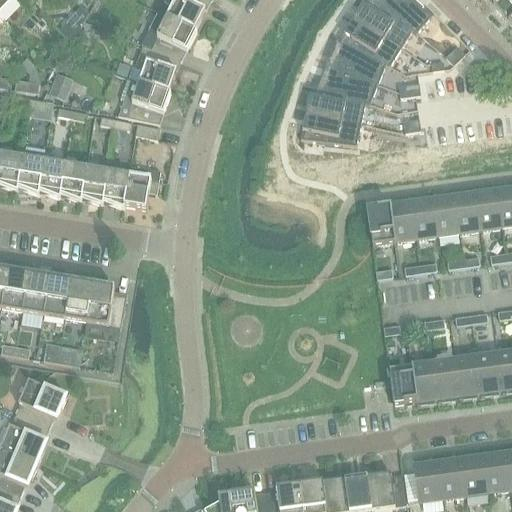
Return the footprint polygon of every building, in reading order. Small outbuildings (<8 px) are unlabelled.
[(0,0),(0,10),(9,0),(0,0)] [(172,9),(166,20),(196,35),(197,34),(195,34),(206,13),(211,5),(202,0),(166,0),(164,5),(172,9)] [(367,0),(366,0),(353,22),(401,52),(411,35),(415,37),(416,37),(367,0)] [(368,0),(367,0),(416,37),(431,20),(421,12),(423,10),(413,1),(411,2),(408,0),(372,0),(371,2),(368,0)] [(482,0),(493,11),(503,0),(482,0)] [(511,0),(503,0),(493,11),(508,26),(511,22),(511,0)] [(157,15),(141,48),(142,49),(150,52),(180,65),(181,65),(196,35),(166,20),(157,15)] [(335,42),(335,43),(389,70),(401,52),(353,22),(339,44),(335,42)] [(335,43),(325,67),(377,88),(385,69),(389,71),(389,70),(335,43)] [(127,82),(139,86),(170,96),(169,95),(180,65),(150,52),(142,49),(135,71),(131,70),(127,82)] [(456,50),(451,55),(459,64),(465,58),(464,58),(456,50)] [(451,55),(445,61),(453,69),(458,64),(459,64),(451,55)] [(50,60),(46,68),(52,74),(58,68),(55,60),(50,60)] [(443,66),(431,67),(432,75),(444,74),(443,66)] [(311,90),(311,91),(369,108),(377,88),(325,67),(315,91),(311,90)] [(56,78),(48,98),(64,104),(72,84),(56,78)] [(0,81),(0,91),(8,93),(9,82),(0,81)] [(170,96),(139,86),(127,82),(120,101),(124,102),(118,120),(159,128),(170,96)] [(16,83),(14,94),(26,96),(28,85),(16,83)] [(28,85),(26,96),(38,98),(39,87),(28,85)] [(418,87),(406,89),(408,101),(420,99),(419,87),(418,87)] [(406,89),(398,90),(400,102),(408,101),(406,89)] [(311,91),(305,116),(360,128),(365,108),(369,109),(369,108),(311,91)] [(17,101),(16,109),(30,111),(32,103),(17,101)] [(32,103),(30,111),(45,113),(46,105),(32,103)] [(59,112),(57,120),(72,123),(73,115),(59,112)] [(73,115),(72,123),(86,126),(88,118),(73,115)] [(305,116),(300,144),(356,150),(360,128),(305,116)] [(101,121),(99,128),(115,131),(116,124),(101,121)] [(419,123),(411,124),(413,136),(420,135),(419,129),(419,127),(419,123)] [(116,124),(115,131),(129,134),(130,127),(116,124)] [(411,124),(403,125),(405,137),(413,136),(411,124)] [(160,133),(137,128),(135,140),(158,144),(160,133)] [(0,188),(17,195),(22,161),(10,159),(11,151),(2,149),(0,158),(0,188)] [(18,191),(38,198),(46,152),(24,149),(22,161),(17,195),(18,191)] [(46,152),(38,198),(39,199),(39,194),(59,202),(65,168),(53,166),(55,158),(46,156),(46,152)] [(61,198),(81,205),(86,171),(75,170),(76,161),(66,160),(65,168),(59,202),(60,202),(61,198)] [(86,171),(81,205),(81,206),(82,201),(102,209),(107,175),(96,173),(97,164),(88,163),(86,171)] [(129,178),(123,212),(124,213),(125,208),(146,213),(148,197),(156,198),(158,185),(160,175),(140,172),(130,170),(129,178)] [(103,205),(123,212),(129,178),(107,175),(102,209),(103,209),(103,205)] [(497,194),(502,232),(511,230),(511,194),(509,195),(508,192),(497,194)] [(475,197),(480,235),(502,232),(497,194),(496,194),(496,196),(487,198),(487,195),(475,197)] [(454,200),(459,238),(480,235),(475,197),(474,197),(475,199),(466,200),(466,198),(454,200)] [(432,203),(437,241),(459,238),(454,200),(453,200),(453,202),(444,203),(444,201),(432,203)] [(411,205),(416,243),(437,241),(432,203),(431,203),(432,205),(423,206),(423,204),(411,205)] [(390,208),(395,246),(416,243),(411,205),(410,206),(410,208),(402,209),(401,207),(390,208)] [(372,249),(395,246),(390,208),(389,208),(389,211),(367,214),(372,249)] [(506,266),(505,257),(490,260),(491,268),(506,266)] [(397,261),(398,269),(426,266),(425,258),(397,261)] [(479,269),(478,261),(462,263),(463,272),(479,269)] [(463,272),(462,263),(447,266),(448,274),(463,272)] [(436,275),(435,267),(420,269),(421,277),(436,275)] [(421,277),(420,269),(404,271),(405,280),(421,277)] [(391,273),(375,275),(377,284),(392,281),(391,273)] [(1,312),(22,316),(28,278),(7,274),(1,312)] [(22,316),(43,319),(50,281),(28,278),(22,316)] [(43,319),(65,323),(71,285),(50,281),(43,319)] [(65,323),(86,326),(92,288),(71,285),(65,323)] [(114,292),(92,288),(86,326),(120,332),(125,301),(113,299),(114,292)] [(511,322),(511,313),(497,316),(498,324),(511,322)] [(486,317),(470,320),(471,328),(487,326),(486,317)] [(471,328),(470,320),(455,322),(456,330),(471,328)] [(444,331),(443,323),(427,325),(428,334),(444,331)] [(428,334),(427,325),(412,328),(413,336),(428,334)] [(400,337),(399,329),(383,332),(384,340),(400,337)] [(2,349),(1,358),(14,360),(16,351),(2,349)] [(16,351),(14,360),(28,363),(29,353),(16,351)] [(45,356),(43,365),(57,367),(59,358),(45,356)] [(511,356),(497,359),(502,397),(511,395),(511,356)] [(59,358),(57,367),(71,370),(72,360),(59,358)] [(502,397),(497,359),(476,361),(481,400),(493,398),(492,396),(501,394),(501,397),(502,397)] [(481,400),(476,361),(454,364),(459,402),(471,401),(471,398),(480,397),(480,400),(481,400)] [(459,402),(454,364),(433,367),(438,405),(450,404),(450,401),(458,400),(459,403),(459,402)] [(438,405),(433,367),(412,370),(417,408),(428,407),(428,404),(437,403),(437,405),(438,405)] [(417,408),(412,370),(389,373),(394,409),(415,406),(416,408),(417,408)] [(19,408),(15,419),(49,434),(57,413),(60,415),(66,401),(28,384),(18,408),(19,408)] [(9,430),(0,450),(0,453),(38,469),(43,455),(40,454),(49,434),(15,419),(10,430),(9,430)] [(0,492),(20,501),(29,481),(32,482),(38,469),(0,453),(0,492)] [(483,462),(488,497),(510,494),(506,459),(505,459),(505,461),(497,462),(497,460),(483,462)] [(460,465),(465,500),(488,497),(483,462),(482,462),(482,464),(474,465),(474,463),(460,465)] [(443,504),(465,500),(460,465),(459,465),(460,467),(452,468),(451,466),(440,468),(440,467),(438,467),(443,504)] [(429,469),(414,471),(419,507),(443,504),(438,467),(437,468),(437,470),(429,471),(429,469)] [(390,476),(367,479),(371,511),(384,511),(406,509),(402,478),(390,480),(390,476)] [(371,511),(367,479),(344,482),(348,511),(371,511)] [(348,511),(344,482),(321,485),(325,511),(348,511)] [(302,511),(325,511),(321,485),(299,488),(302,511)] [(265,497),(266,511),(302,511),(299,488),(276,491),(276,495),(265,497)] [(0,511),(15,511),(20,501),(0,492),(0,511)] [(266,511),(265,497),(254,498),(253,494),(230,498),(231,511),(266,511)] [(231,511),(230,498),(216,500),(217,508),(209,511),(231,511)]
